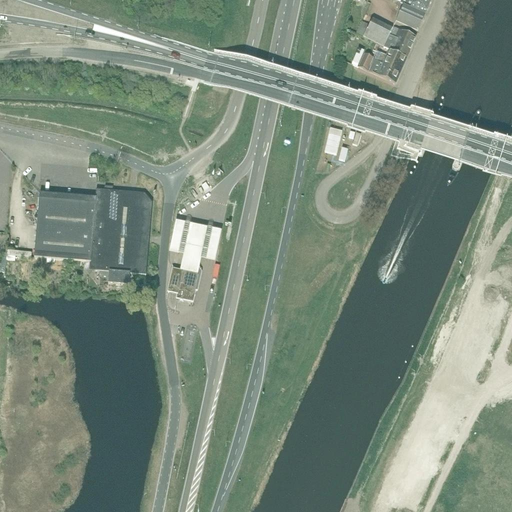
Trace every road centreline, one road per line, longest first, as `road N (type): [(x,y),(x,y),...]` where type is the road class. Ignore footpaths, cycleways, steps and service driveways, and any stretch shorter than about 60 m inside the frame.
road 1 (primary): [(216,511),(266,328),(331,0)]
road 2 (primary): [(294,0),(182,511)]
road 3 (primary): [(511,164),(154,50)]
road 4 (unclassified): [(157,511),(175,415),(161,289),(174,179)]
road 5 (unclassified): [(511,179),(213,84)]
road 6 (unclassified): [(0,59),(96,61),(213,84)]
road 7 (unclassified): [(174,179),(230,123),(262,0)]
road 8 (unclassified): [(387,139),(321,193),(333,216),(354,212),(383,154)]
road 9 (unclassified): [(174,179),(0,127)]
road 10 (track): [(511,373),(478,403),(428,511)]
road 11 (primary): [(0,23),(154,50)]
road 12 (primary): [(154,50),(12,0)]
road 13 (residential): [(391,130),(439,0)]
